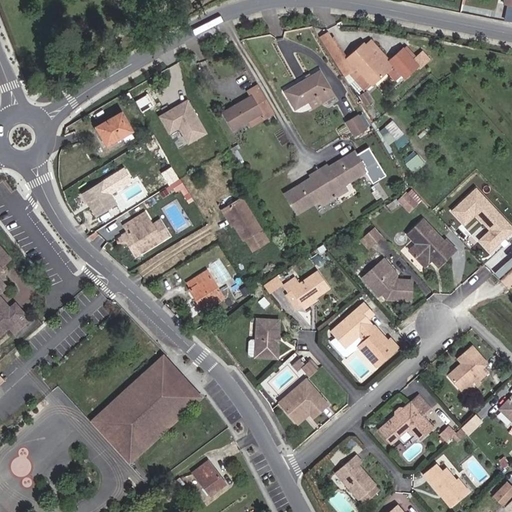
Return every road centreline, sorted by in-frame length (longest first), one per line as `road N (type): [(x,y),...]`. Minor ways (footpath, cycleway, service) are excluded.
road 1 (residential): [(43,190),(87,252),(227,383),(283,474)]
road 2 (residential): [(283,474),(433,346),(436,323)]
road 3 (tertiary): [(319,0),(511,34)]
road 4 (unknown): [(225,13),(308,166)]
